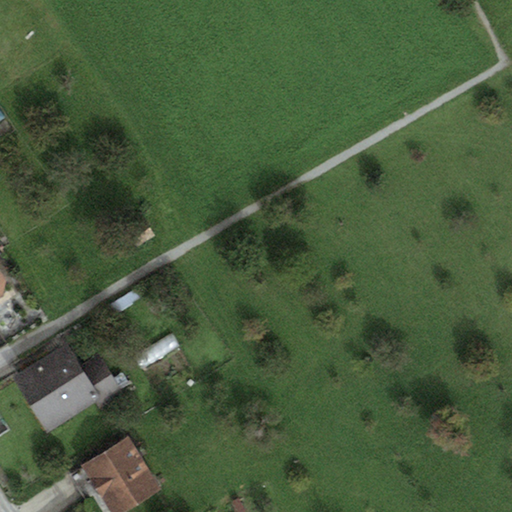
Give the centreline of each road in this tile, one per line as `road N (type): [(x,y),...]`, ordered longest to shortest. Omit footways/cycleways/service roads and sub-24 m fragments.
road 1 (track): [(505,66),(109,292)]
road 2 (residential): [(0,358),(109,292)]
